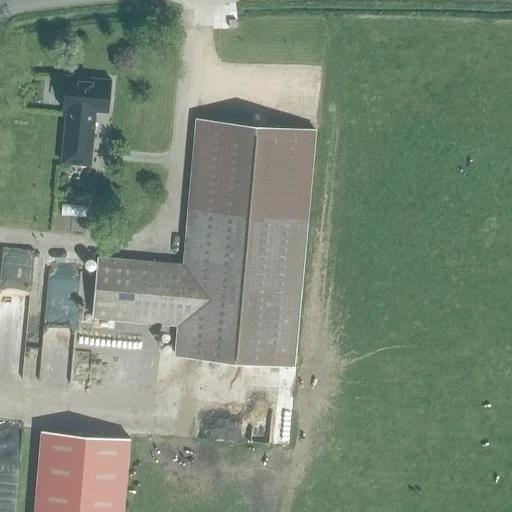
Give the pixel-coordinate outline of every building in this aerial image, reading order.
[(82,78),(64,76),(61,110),(65,110),(60,165),(89,168),(94,113),(108,114),(111,80),(110,81),(82,78)] [(307,221),(307,220),(315,130),(196,119),(188,210),(192,210),(187,265),(98,257),(92,317),(182,325),(179,354),(175,354),(175,355),(294,365),(294,364),(289,364),(302,220),(307,221)] [(34,304),(35,249),(4,248),(3,304),(34,304)] [(53,252),(52,272),(78,272),(79,253),(53,252)] [(76,366),(75,381),(89,382),(90,367),(76,366)] [(41,431),(33,511),(122,511),(129,438),(41,431)]
